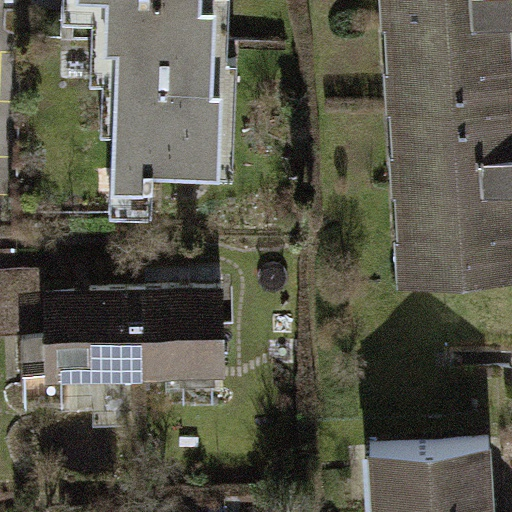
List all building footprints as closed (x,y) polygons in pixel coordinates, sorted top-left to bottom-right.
[(125,0),(126,51),(143,50),(145,197),(187,197),(186,177),(253,176),(250,2),(224,3),(224,0),(125,0)] [(511,0),(404,0),(418,286),(511,281),(511,0)] [(246,280),(153,285),(157,371),(250,367),(246,280)] [(153,285),(57,290),(61,375),(157,371),(153,285)] [(511,511),(511,435),(395,446),(401,511),(511,511)]
